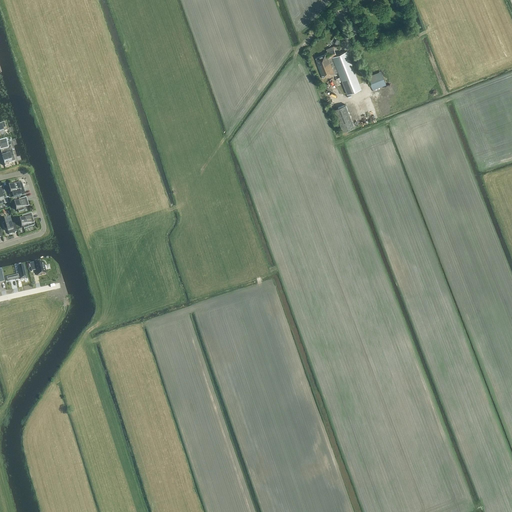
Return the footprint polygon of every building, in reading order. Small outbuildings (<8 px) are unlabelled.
[(371,14),(380,11),(379,6),(369,9),(371,14)] [(325,54),(315,58),(318,63),(316,64),(322,79),(334,74),(338,72),(340,78),(347,95),(361,89),(346,52),(336,56),(334,50),(325,53),(325,54)] [(354,127),(346,105),(334,109),(343,132),(354,127)] [(3,154),(13,152),(11,146),(8,147),(6,143),(2,144),(1,142),(0,142),(0,150),(1,152),(2,152),(3,154)] [(13,152),(3,154),(4,157),(2,158),(5,167),(8,166),(7,164),(15,161),(13,152)] [(21,196),(21,195),(25,194),(22,184),(21,184),(21,182),(10,186),(10,185),(9,185),(10,188),(9,188),(11,194),(12,194),(13,199),(21,196)] [(8,204),(6,197),(3,187),(0,188),(0,202),(4,201),(5,205),(8,204)] [(24,211),(23,209),(29,207),(26,198),(19,200),(20,203),(14,205),(16,211),(18,210),(18,213),(19,213),(19,212),(24,211)] [(23,227),(24,229),(34,226),(33,224),(35,223),(33,220),(32,218),(33,218),(31,214),(22,217),(23,221),(20,222),(22,228),(23,227)] [(12,224),(10,220),(4,222),(5,223),(2,224),(2,225),(3,224),(5,230),(7,229),(9,235),(17,232),(15,223),(12,224)] [(35,263),(30,264),(31,270),(36,269),(38,276),(45,274),(45,271),(46,271),(45,266),(44,266),(43,263),(36,265),(35,263)] [(19,275),(6,278),(7,282),(20,279),(20,280),(21,280),(27,278),(27,277),(26,274),(25,267),(24,267),(18,268),(19,275)]
